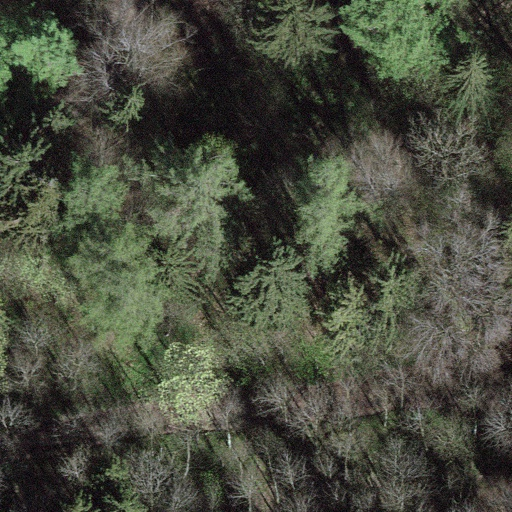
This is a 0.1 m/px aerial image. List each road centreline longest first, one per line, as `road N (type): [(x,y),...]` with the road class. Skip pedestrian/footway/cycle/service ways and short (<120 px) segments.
road 1 (track): [(0,372),(45,326),(314,366),(511,305)]
road 2 (track): [(0,173),(100,76),(134,0)]
